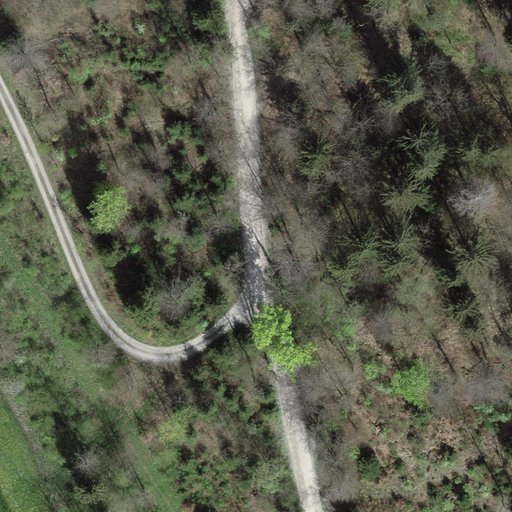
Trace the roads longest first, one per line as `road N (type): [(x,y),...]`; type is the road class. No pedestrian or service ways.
road 1 (track): [(240,0),(253,228),(312,511)]
road 2 (track): [(263,285),(204,344),(134,351),(95,304),(0,101)]
